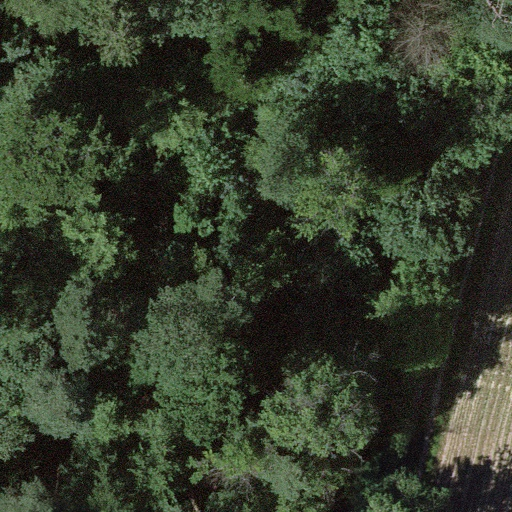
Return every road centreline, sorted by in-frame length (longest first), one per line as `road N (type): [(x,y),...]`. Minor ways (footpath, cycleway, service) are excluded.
road 1 (track): [(377,511),(394,394),(499,0)]
road 2 (track): [(394,394),(0,424)]
